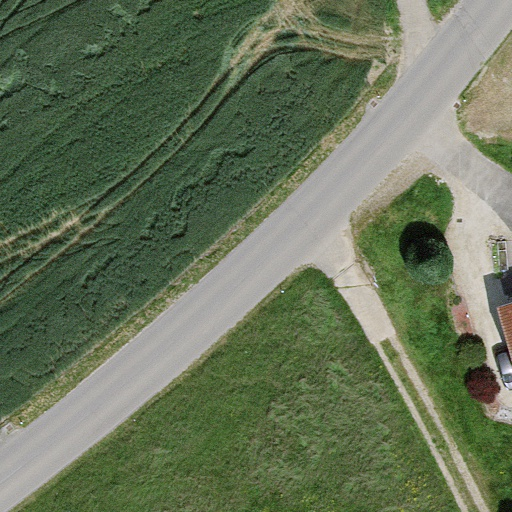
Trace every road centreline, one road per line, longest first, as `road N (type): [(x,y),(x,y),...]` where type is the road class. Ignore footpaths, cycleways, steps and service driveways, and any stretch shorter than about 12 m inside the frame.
road 1 (tertiary): [(496,0),(423,106),(312,218),(0,472)]
road 2 (track): [(312,218),(468,511)]
